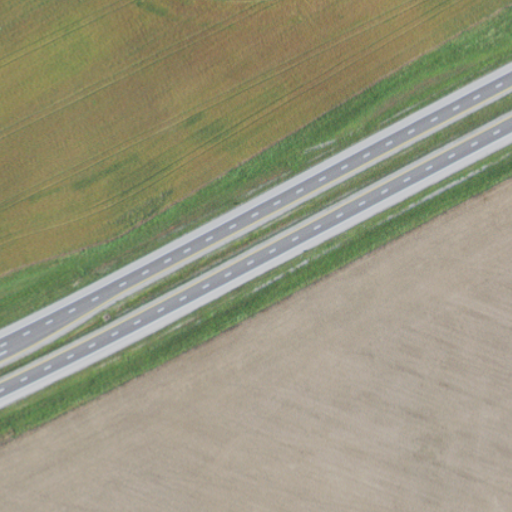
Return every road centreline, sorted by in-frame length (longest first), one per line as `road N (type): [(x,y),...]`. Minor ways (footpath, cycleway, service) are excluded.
road 1 (trunk): [(511,77),(0,346)]
road 2 (trunk): [(0,390),(511,125)]
